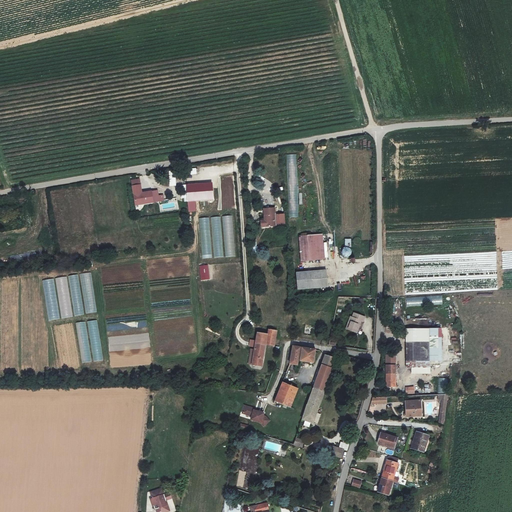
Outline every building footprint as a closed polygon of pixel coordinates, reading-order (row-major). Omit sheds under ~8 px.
[(357,147),(358,234),(369,234),(368,146),(357,147)] [(341,150),(342,181),(352,181),(352,150),(341,150)] [(322,191),(322,151),(313,151),(313,191),(322,191)] [(338,185),(338,151),(328,151),(329,178),(335,178),(335,185),(338,185)] [(295,154),(286,155),(289,218),(299,217),(295,154)] [(84,232),(94,230),(88,190),(78,191),(84,232)] [(72,234),(81,233),(76,192),(66,194),(72,234)] [(313,193),(314,223),(324,223),(324,193),(313,193)] [(63,195),(53,196),(60,238),(69,237),(63,195)] [(154,207),(152,196),(135,199),(136,209),(154,207)] [(275,210),(264,211),(266,228),(276,228),(275,210)] [(341,235),(353,235),(352,211),(341,211),(341,235)] [(199,216),(201,259),(211,258),(209,215),(199,216)] [(213,258),(223,257),(221,216),(211,217),(213,258)] [(234,256),(232,216),(223,216),(225,257),(234,256)] [(322,234),(303,235),(305,260),(323,259),(322,234)] [(63,241),(64,252),(87,250),(86,239),(63,241)] [(343,247),(341,256),(350,257),(352,249),(343,247)] [(209,280),(209,265),(199,265),(200,280),(209,280)] [(326,270),(296,272),(297,289),(327,287),(326,270)] [(406,306),(442,305),(442,296),(406,297),(406,306)] [(364,316),(353,312),(351,316),(349,315),(344,327),(355,332),(360,321),(362,322),(364,316)] [(273,345),(276,330),(267,329),(267,335),(265,344),(273,345)] [(267,335),(256,334),(251,366),(260,367),(261,368),(265,344),(267,335)] [(428,344),(405,343),(404,363),(428,363),(428,344)] [(298,348),(290,347),(288,364),(296,365),(298,348)] [(312,362),(313,350),(299,348),(298,360),(312,362)] [(333,355),(327,353),(326,357),(322,356),(310,387),(320,391),(333,355)] [(395,366),(385,366),(384,388),(394,388),(395,366)] [(438,393),(447,393),(447,378),(438,378),(438,393)] [(307,395),(310,389),(296,384),(294,388),(280,382),(271,401),(286,407),(294,390),(307,395)] [(314,408),(320,391),(310,387),(310,389),(307,395),(304,405),(314,408)] [(447,394),(437,394),(436,414),(438,414),(438,424),(445,424),(447,394)] [(419,402),(404,402),(404,412),(406,412),(406,417),(418,417),(418,408),(419,408),(419,402)] [(248,408),(239,405),(237,412),(246,415),(245,419),(255,422),(258,425),(263,420),(259,416),(257,415),(258,413),(252,411),(248,410),(248,408)] [(310,423),(314,408),(304,405),(299,419),(310,423)] [(393,450),(396,439),(382,433),(380,438),(382,438),(380,445),(393,450)] [(427,438),(415,434),(410,449),(420,452),(421,447),(424,448),(427,438)] [(299,441),(291,438),(289,444),(297,447),(299,441)] [(344,450),(346,444),(336,441),(335,447),(339,448),(344,450)] [(333,447),(327,445),(325,454),(330,456),(333,447)] [(337,458),(339,448),(335,447),(333,447),(330,456),(337,458)] [(257,468),(256,448),(248,448),(248,453),(245,453),(245,458),(246,458),(246,469),(257,468)] [(396,464),(385,461),(379,480),(391,483),(396,464)] [(239,470),(236,486),(243,487),(245,472),(239,470)] [(247,473),(243,484),(249,485),(252,474),(247,473)] [(357,482),(350,480),(348,486),(355,488),(357,482)] [(391,483),(379,480),(376,493),(388,496),(391,483)] [(169,511),(163,491),(152,493),(154,499),(152,500),(155,510),(157,510),(161,509),(162,511),(169,511)]
